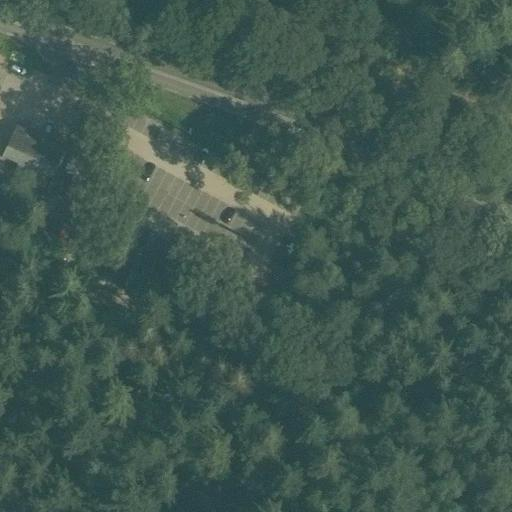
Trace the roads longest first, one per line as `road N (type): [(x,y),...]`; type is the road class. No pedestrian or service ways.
road 1 (primary): [(0,22),(409,178),(511,226)]
road 2 (track): [(236,0),(511,110)]
